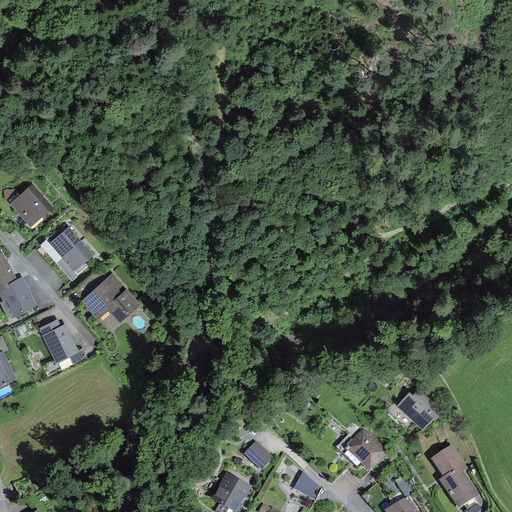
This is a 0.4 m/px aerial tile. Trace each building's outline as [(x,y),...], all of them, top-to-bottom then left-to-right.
[(19,195),(18,193),(17,188),(4,190),(5,199),(11,198),(13,200),(10,203),(31,227),(54,206),(33,182),(19,195)] [(55,263),(81,240),(69,226),(60,233),(57,229),(39,245),(55,263)] [(81,240),(55,263),(71,280),(88,265),(85,262),(94,254),(81,240)] [(7,284),(17,279),(7,259),(6,259),(2,251),(0,252),(0,291),(8,287),(7,284)] [(119,324),(140,304),(112,273),(81,300),(98,319),(107,311),(119,324)] [(0,291),(0,294),(3,301),(0,301),(0,303),(7,317),(10,316),(11,318),(37,305),(23,276),(17,279),(7,284),(8,287),(0,291)] [(86,352),(83,347),(79,349),(65,323),(61,325),(57,318),(39,328),(55,359),(45,364),(50,373),(64,366),(65,369),(86,358),(83,354),(86,352)] [(8,350),(1,336),(0,336),(0,386),(17,378),(4,352),(8,350)] [(443,409),(418,388),(413,394),(409,391),(396,406),(423,429),(434,416),(436,418),(443,409)] [(341,442),(346,447),(345,449),(370,472),(389,453),(363,429),(362,430),(353,421),(346,429),(350,433),(341,442)] [(261,470),(273,458),(256,442),(245,455),(261,470)] [(464,471),(468,469),(453,446),(431,460),(443,478),(450,473),(453,478),(464,471)] [(450,473),(443,478),(439,480),(458,509),(479,495),(464,471),(453,478),(450,473)] [(229,511),(238,511),(252,486),(227,473),(211,502),(229,511)] [(312,498),(321,483),(303,473),(294,488),(312,498)] [(406,498),(409,496),(415,493),(407,480),(404,481),(402,477),(396,480),(406,498)] [(418,511),(409,496),(406,498),(385,511),(418,511)] [(465,511),(480,511),(482,509),(478,503),(465,511)]
